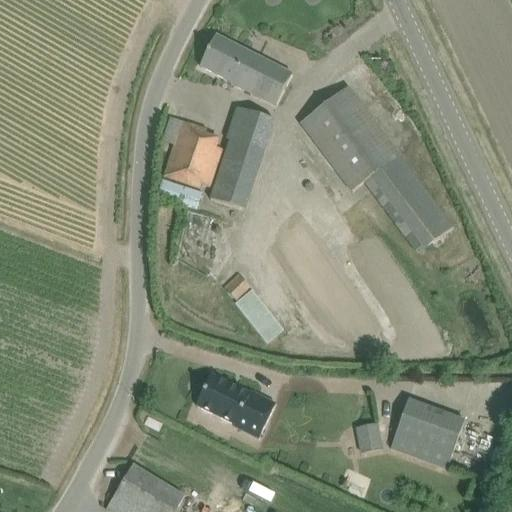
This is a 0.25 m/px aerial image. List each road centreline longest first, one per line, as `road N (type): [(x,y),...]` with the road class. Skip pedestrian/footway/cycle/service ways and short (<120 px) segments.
road 1 (unclassified): [(64,511),(102,458),(129,399),(139,338),(130,193),(154,83),(196,0)]
road 2 (tertiary): [(511,259),(392,0)]
